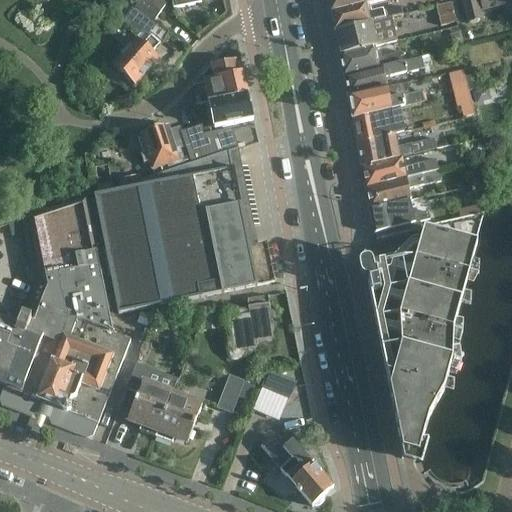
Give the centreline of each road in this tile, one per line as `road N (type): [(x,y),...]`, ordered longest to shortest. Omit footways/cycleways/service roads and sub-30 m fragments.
road 1 (secondary): [(382,511),(277,16)]
road 2 (residential): [(110,121),(156,103),(223,33),(277,16)]
